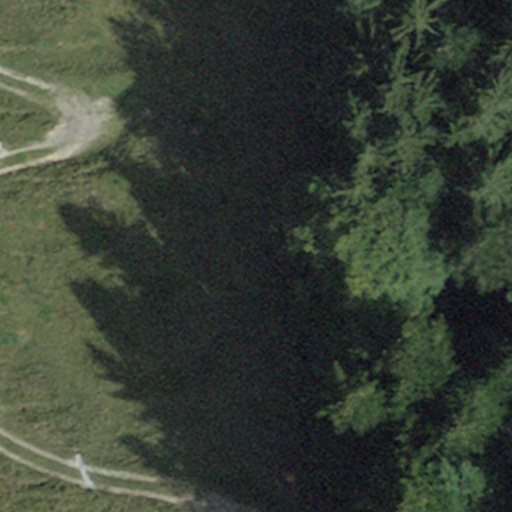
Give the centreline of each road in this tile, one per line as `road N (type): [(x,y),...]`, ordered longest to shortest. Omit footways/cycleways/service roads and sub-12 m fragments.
road 1 (track): [(0,439),(76,475),(172,478),(219,493),(218,511)]
road 2 (track): [(0,73),(86,98),(97,129),(0,163)]
